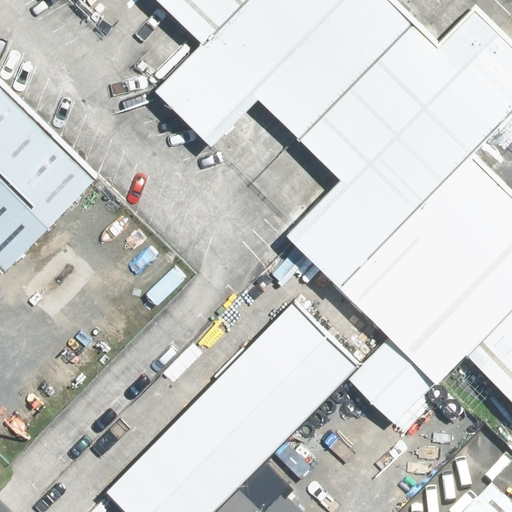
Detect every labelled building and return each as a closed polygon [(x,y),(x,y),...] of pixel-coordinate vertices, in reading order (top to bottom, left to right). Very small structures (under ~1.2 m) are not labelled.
[(146,0),(193,46),(148,91),(210,153),(261,102),(339,180),(284,234),(336,285),(465,156),(511,109),(511,59),(465,12),(429,48),(381,0),(146,0)] [(0,271),(91,185),(0,90),(0,271)] [(511,203),(465,156),(336,285),(435,383),(461,358),(511,306),(511,203)] [(175,263),(128,309),(141,322),(188,275),(175,263)] [(215,511),(362,371),(295,301),(95,491),(115,511),(215,511)] [(511,306),(461,358),(511,407),(511,306)] [(445,393),(433,404),(467,439),(479,427),(445,393)] [(425,456),(437,468),(465,442),(454,430),(425,456)] [(477,435),(449,462),(461,475),(489,448),(477,435)] [(307,511),(269,472),(226,511),(307,511)] [(511,511),(511,510),(491,489),(466,511),(511,511)]
